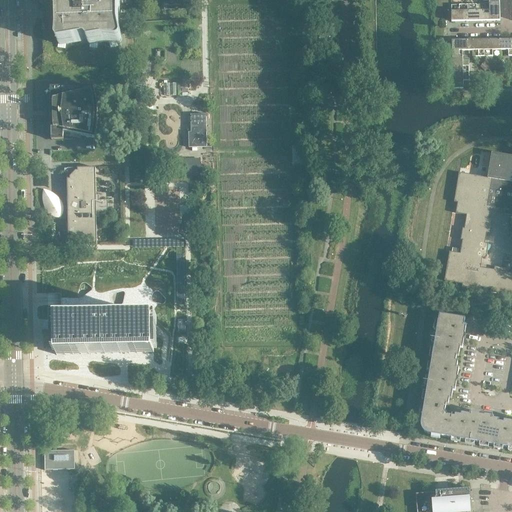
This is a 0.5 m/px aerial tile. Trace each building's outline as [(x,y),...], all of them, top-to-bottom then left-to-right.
[(119,0),(41,0),(43,65),(121,63),(119,0)] [(182,2),(182,0),(164,0),(164,10),(187,9),(187,2),(182,2)] [(467,22),(467,5),(459,5),(459,11),(451,11),(451,22),(467,22)] [(483,21),(483,11),(479,11),(479,5),(467,5),(467,22),(483,21)] [(500,21),(499,5),(489,5),(489,11),(483,11),(483,21),(500,21)] [(511,56),(511,39),(500,40),(500,50),(508,50),(508,56),(511,56)] [(468,51),(468,40),(452,41),(452,57),(462,57),(462,51),(468,51)] [(484,57),(484,40),(468,40),(468,51),(472,51),(472,57),(484,57)] [(500,50),(500,40),(484,40),(484,57),(492,56),(492,50),(500,50)] [(469,73),(468,61),(462,61),(462,57),(452,57),(452,73),(469,73)] [(463,81),(469,81),(469,73),(452,73),(452,89),(463,89),(463,81)] [(94,91),(93,88),(64,94),(62,88),(63,88),(63,87),(50,87),(51,140),(63,140),(63,139),(64,132),(94,138),(95,135),(95,132),(96,128),(96,125),(97,120),(97,117),(97,114),(97,110),(97,107),(97,104),(96,100),(95,96),(95,94),(94,91)] [(145,100),(145,92),(139,92),(139,99),(136,99),(136,107),(139,107),(150,107),(150,100),(145,100)] [(207,148),(206,115),(191,115),(191,133),(194,133),(194,138),(189,138),(189,148),(207,148)] [(474,263),(475,257),(486,259),(488,244),(484,243),(486,233),(490,234),(492,219),(488,218),(490,208),(499,210),(500,203),(505,204),(503,214),(511,215),(511,156),(491,153),(487,178),(459,173),(454,202),(458,203),(456,213),(452,212),(452,213),(463,215),(461,228),(460,228),(458,239),(459,240),(457,253),(446,251),(445,252),(449,253),(445,280),(444,280),(444,281),(455,283),(456,283),(462,284),(462,288),(480,291),(481,287),(486,288),(487,281),(492,282),(490,293),(505,295),(506,291),(511,292),(511,273),(509,273),(509,269),(494,267),(494,271),(480,268),(481,265),(474,263)] [(200,173),(200,160),(180,160),(180,173),(199,173),(200,173)] [(108,212),(108,200),(99,200),(99,195),(96,195),(95,168),(67,168),(67,196),(60,201),(57,197),(54,195),(51,193),(47,191),(43,190),(43,195),(43,199),(43,203),(44,207),(46,211),(48,214),(51,216),(53,217),(55,218),(57,218),(61,218),(61,217),(68,217),(68,245),(97,245),(96,218),(99,218),(99,212),(108,212)] [(165,281),(55,283),(55,294),(61,294),(62,306),(56,306),(56,319),(55,319),(56,353),(153,351),(153,318),(153,315),(166,315),(165,281)] [(465,335),(464,334),(466,325),(464,325),(465,319),(439,315),(432,357),(455,361),(456,356),(458,357),(460,348),(462,349),(464,339),(465,339),(465,338),(466,337),(466,336),(465,335)] [(458,378),(457,377),(459,368),(457,368),(458,362),(455,361),(432,357),(425,401),(446,404),(448,405),(449,399),(451,399),(453,391),(455,392),(456,382),(457,382),(458,381),(458,380),(458,379),(458,378)] [(451,438),(455,417),(447,416),(447,415),(447,414),(447,413),(446,413),(445,412),(446,404),(425,401),(421,423),(421,424),(421,425),(421,426),(421,428),(422,429),(423,430),(424,432),(425,432),(426,433),(427,434),(429,434),(451,438)] [(495,445),(499,422),(499,420),(493,419),(493,417),(484,415),(484,414),(483,414),(482,413),(481,413),(480,414),(479,414),(470,413),(470,415),(461,414),(461,416),(455,415),(455,417),(451,438),(495,445)] [(511,448),(511,422),(504,421),(504,423),(499,422),(495,445),(511,448)] [(73,470),(73,451),(43,451),(44,470),(73,470)] [(470,511),(469,500),(469,498),(471,498),(470,488),(436,491),(436,492),(416,494),(417,511),(470,511)]
